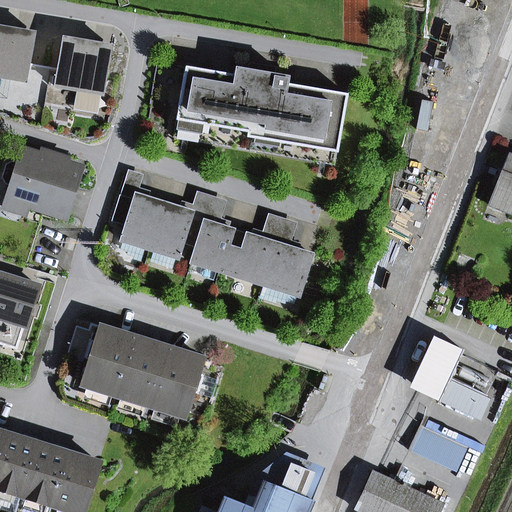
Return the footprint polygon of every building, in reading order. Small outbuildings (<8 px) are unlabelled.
[(0,77),(10,80),(25,82),(34,33),(0,27),(0,77)] [(101,95),(102,95),(111,46),(63,38),(55,87),(77,91),(101,95)] [(173,138),(334,166),(347,94),(286,84),(287,77),(235,68),(234,75),(185,67),(173,138)] [(0,98),(7,99),(10,80),(0,77),(0,98)] [(73,111),(98,115),(101,95),(77,91),(73,111)] [(65,217),(80,169),(66,164),(42,157),(24,151),(20,164),(13,162),(6,165),(3,178),(6,184),(13,186),(9,199),(27,205),(65,217)] [(66,164),(68,159),(44,151),(42,157),(66,164)] [(511,154),(510,154),(487,206),(493,209),(494,206),(511,213),(511,154)] [(150,192),(139,188),(143,175),(128,170),(120,196),(134,200),(136,194),(148,198),(150,192)] [(231,222),(221,219),(227,201),(197,192),(193,205),(181,202),(179,208),(192,212),(190,218),(204,222),(204,221),(228,229),(231,222)] [(126,225),(121,241),(123,242),(145,249),(149,250),(164,203),(148,198),(136,194),(134,200),(120,196),(112,221),(126,225)] [(6,209),(24,215),(27,205),(9,199),(6,209)] [(177,259),(182,243),(196,247),(204,222),(190,218),(192,212),(179,208),(164,203),(149,250),(153,251),(176,258),(177,259)] [(511,213),(494,206),(493,209),(511,216),(511,213)] [(301,244),(291,241),(297,223),(268,214),(263,232),(253,229),(251,236),(275,243),(299,251),(301,244)] [(196,247),(191,263),(193,264),(216,271),(219,272),(227,247),(241,251),(247,235),(228,229),(204,221),(204,222),(196,247)] [(227,247),(219,272),(262,285),(275,243),(251,236),(247,235),(241,251),(227,247)] [(133,260),(141,262),(145,249),(123,242),(120,250),(134,257),(133,260)] [(297,296),(298,297),(311,255),(299,251),(275,243),(262,285),(263,286),(297,296)] [(150,263),(172,270),(176,258),(153,251),(150,263)] [(190,273),(213,281),(216,271),(193,264),(190,273)] [(20,341),(38,286),(35,286),(0,274),(0,340),(2,335),(20,341)] [(37,278),(35,286),(38,286),(20,341),(17,350),(20,351),(11,379),(24,384),(56,284),(37,278)] [(294,305),(297,296),(263,286),(259,299),(276,304),(277,302),(294,305)] [(90,360),(82,386),(87,387),(112,395),(116,396),(135,338),(100,327),(100,329),(90,326),(89,330),(76,326),(68,353),(90,360)] [(0,340),(0,344),(17,350),(20,341),(2,335),(0,340)] [(135,338),(116,396),(121,398),(146,406),(150,407),(169,348),(135,338)] [(414,386),(477,415),(487,396),(450,379),(461,355),(435,343),(414,386)] [(203,376),(198,374),(203,359),(169,348),(150,407),(154,408),(180,416),(185,418),(192,393),(197,394),(203,376)] [(83,398),(108,406),(112,395),(87,387),(83,398)] [(117,409),(142,417),(146,406),(121,398),(117,409)] [(151,420),(176,428),(180,416),(154,408),(151,420)] [(420,427),(409,451),(456,472),(467,449),(420,427)] [(36,443),(38,437),(26,433),(24,439),(36,443)] [(7,434),(0,455),(0,489),(21,496),(37,444),(36,443),(24,439),(7,434)] [(53,449),(68,453),(70,447),(55,443),(53,449)] [(37,444),(21,496),(52,506),(68,453),(53,449),(37,444)] [(71,511),(84,511),(100,463),(68,453),(52,506),(58,508),(71,511)] [(264,482),(312,501),(324,468),(285,453),(254,478),(243,505),(253,509),(264,482)] [(372,473),(355,510),(360,511),(438,511),(442,504),(404,487),(406,484),(402,482),(401,486),(372,473)] [(243,505),(225,498),(219,511),(307,511),(312,501),(264,482),(253,509),(243,505)] [(0,509),(9,511),(49,511),(52,506),(21,496),(0,489),(0,509)]
